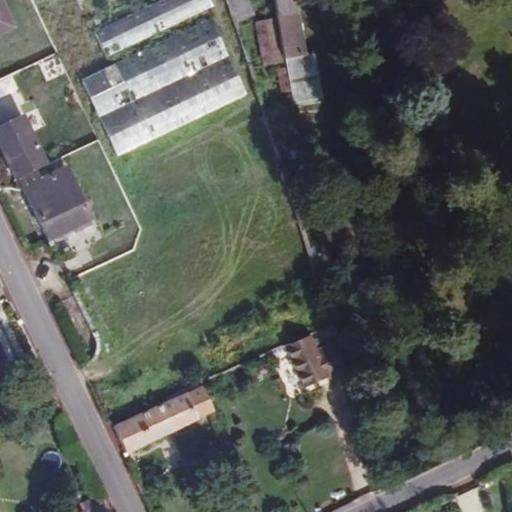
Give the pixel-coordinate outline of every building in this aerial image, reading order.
[(84,28),(142,0),(84,0),(72,6),(84,28)] [(204,4),(202,0),(155,0),(84,34),(96,55),(204,4)] [(284,65),(285,73),(287,80),(319,75),(317,59),(309,60),(305,53),(301,41),(304,40),(296,0),(272,0),(276,22),(284,65)] [(0,40),(11,35),(0,13),(0,40)] [(109,142),(114,153),(239,94),(201,17),(70,78),(104,145),(109,142)] [(264,69),(284,65),(276,22),(256,24),(264,69)] [(284,98),(290,96),(287,80),(285,73),(280,74),(284,98)] [(13,183),(15,186),(47,171),(45,167),(35,171),(34,168),(45,162),(19,114),(0,122),(0,148),(16,182),(13,183)] [(109,156),(114,153),(109,142),(104,145),(109,156)] [(47,171),(15,186),(20,195),(30,203),(48,241),(92,221),(65,165),(49,173),(47,171)] [(305,387),(346,370),(338,343),(316,353),(309,338),(287,348),(305,387)] [(0,367),(8,364),(0,347),(0,367)] [(198,418),(213,412),(204,391),(188,397),(198,418)] [(201,426),(198,418),(188,397),(117,429),(130,457),(201,426)]
